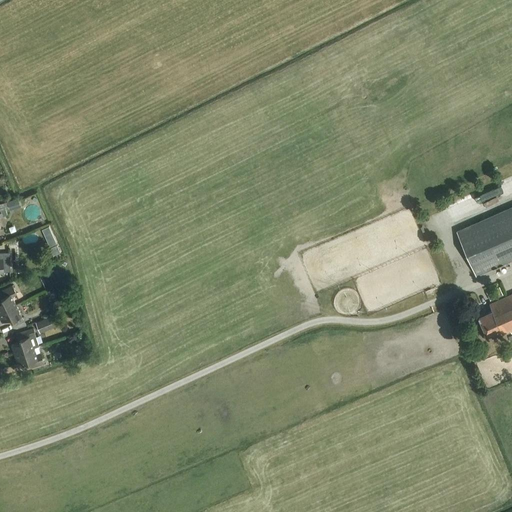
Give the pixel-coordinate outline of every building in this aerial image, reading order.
[(488,192),(492,201),(500,198),(496,188),(488,192)] [(9,205),(11,210),(21,207),(18,198),(8,201),(9,205)] [(0,229),(2,229),(1,228),(0,224),(0,216),(7,214),(5,207),(9,205),(8,201),(0,203),(0,229)] [(476,275),(511,259),(511,207),(457,231),(476,275)] [(57,244),(50,247),(53,255),(61,252),(57,244)] [(18,248),(20,258),(34,256),(32,246),(18,248)] [(9,259),(9,252),(0,252),(0,272),(4,272),(3,259),(9,259)] [(45,284),(63,277),(59,266),(41,273),(45,284)] [(489,289),(493,299),(506,294),(503,284),(489,289)] [(0,312),(15,305),(11,297),(16,295),(12,286),(0,291),(0,312)] [(511,294),(490,304),(492,310),(479,316),(487,335),(501,329),(502,333),(510,330),(511,332),(511,331),(511,294)] [(65,296),(50,302),(54,312),(69,306),(65,296)] [(15,305),(0,312),(0,319),(1,323),(8,319),(12,327),(23,321),(15,305)] [(55,314),(36,322),(40,332),(59,324),(55,314)] [(19,341),(17,342),(11,343),(14,353),(32,348),(39,346),(34,328),(27,330),(16,333),(19,341)] [(32,348),(14,353),(17,362),(23,361),(25,360),(27,368),(28,369),(45,364),(42,353),(40,354),(35,355),(32,348)]
